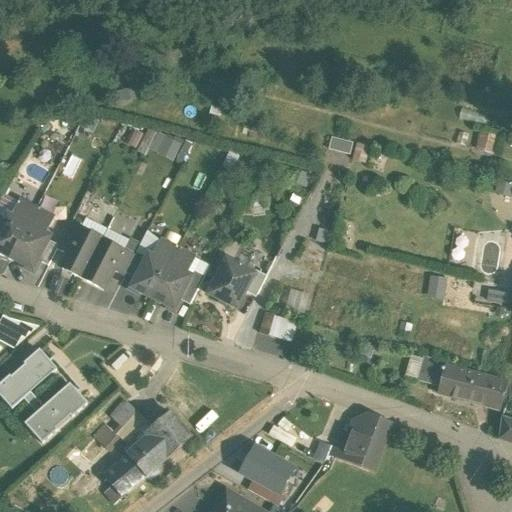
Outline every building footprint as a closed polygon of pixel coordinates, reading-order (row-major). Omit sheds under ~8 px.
[(158,132),(150,151),(175,160),(182,142),(158,132)] [(478,150),(495,152),(496,136),(480,134),(478,150)] [(329,149),(350,154),(353,142),(332,137),(329,149)] [(182,142),(177,162),(185,164),(190,144),(182,142)] [(11,171),(0,167),(0,192),(2,193),(11,171)] [(21,202),(11,223),(5,220),(0,230),(0,254),(12,260),(37,211),(21,202)] [(37,211),(12,260),(27,268),(36,265),(38,262),(48,242),(43,239),(53,219),(37,211)] [(59,247),(57,251),(68,256),(81,231),(84,224),(73,219),(59,247)] [(102,242),(81,231),(68,256),(61,270),(82,280),(102,242)] [(123,253),(113,273),(124,278),(136,254),(140,247),(129,241),(123,253)] [(59,247),(48,242),(38,262),(48,268),(57,251),(59,247)] [(123,253),(102,242),(82,280),(104,292),(113,273),(123,253)] [(162,242),(152,263),(146,260),(136,280),(134,284),(137,293),(153,301),(178,251),(162,242)] [(178,251),(153,301),(168,309),(177,306),(179,302),(189,282),(189,281),(184,279),(194,259),(178,251)] [(146,260),(136,254),(125,275),(136,280),(146,260)] [(254,276),(226,262),(209,296),(237,310),(245,294),(254,276)] [(267,278),(256,272),(254,276),(245,294),(256,299),(267,278)] [(204,279),(193,273),(189,281),(189,282),(179,302),(190,307),(204,279)] [(0,324),(0,341),(21,352),(33,327),(5,314),(0,324)] [(275,318),(265,315),(259,335),(269,338),(274,318),(275,318)] [(286,322),(274,318),(269,338),(280,341),(286,322)] [(297,325),(286,322),(280,341),(292,344),(297,325)] [(39,446),(86,406),(70,388),(45,410),(29,392),(55,370),(41,353),(0,388),(0,399),(10,411),(21,402),(34,417),(23,426),(39,446)] [(446,365),(422,358),(416,382),(439,388),(445,367),(446,365)] [(506,385),(445,367),(439,388),(437,395),(499,412),(506,385)] [(511,381),(511,382),(509,398),(511,397),(511,420),(502,419),(499,439),(511,444),(511,381)] [(124,403),(110,419),(121,429),(135,413),(124,403)] [(152,429),(145,435),(147,438),(141,444),(126,457),(146,480),(169,463),(169,464),(191,440),(168,415),(152,429)] [(362,431),(353,427),(342,455),(340,460),(372,473),(391,424),(368,416),(362,431)] [(110,419),(79,455),(90,465),(104,449),(108,452),(119,439),(115,436),(121,429),(110,419)] [(147,423),(133,435),(141,444),(147,438),(145,435),(152,429),(147,423)] [(253,481),(281,497),(295,472),(255,450),(241,475),(253,481)] [(342,455),(333,451),(331,457),(340,460),(342,455)] [(126,457),(103,478),(121,498),(146,480),(126,457)] [(247,492),(278,509),(284,498),(281,497),(253,481),(247,492)] [(258,511),(225,493),(214,511),(258,511)]
